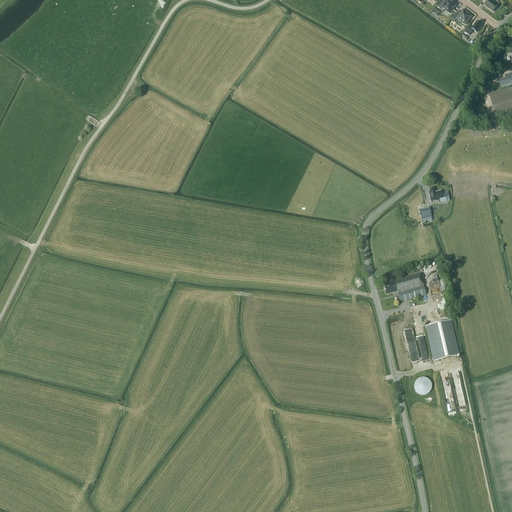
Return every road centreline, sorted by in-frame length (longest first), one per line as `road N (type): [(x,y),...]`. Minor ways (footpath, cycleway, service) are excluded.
road 1 (tertiary): [(424,511),(363,233),(430,161),(498,28)]
road 2 (unclassified): [(0,319),(88,143),(167,16),(186,0)]
